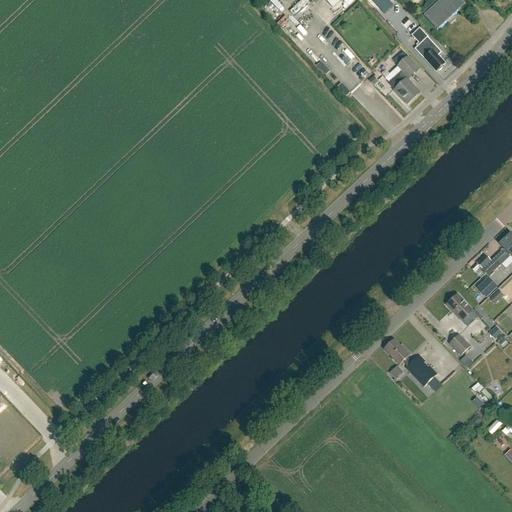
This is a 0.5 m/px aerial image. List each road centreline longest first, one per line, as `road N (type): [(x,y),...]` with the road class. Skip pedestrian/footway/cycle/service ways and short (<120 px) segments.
road 1 (tertiary): [(13,511),(458,93),(511,32)]
road 2 (unclassified): [(196,511),(511,211)]
